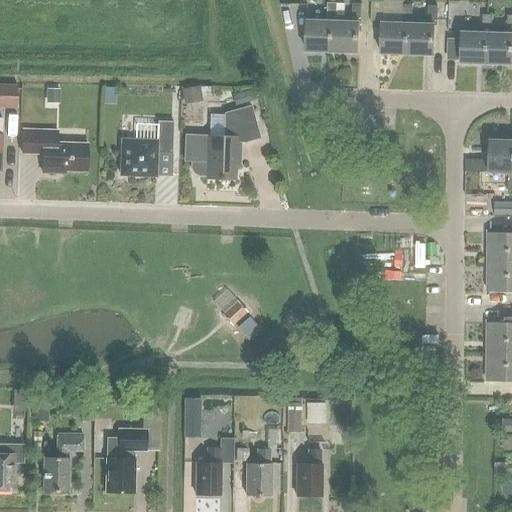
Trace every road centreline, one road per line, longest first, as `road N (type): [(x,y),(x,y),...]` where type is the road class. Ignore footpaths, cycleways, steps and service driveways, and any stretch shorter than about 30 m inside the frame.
road 1 (residential): [(453,227),(0,210)]
road 2 (residential): [(454,511),(453,227)]
road 3 (residential): [(453,100),(325,98)]
road 4 (residential): [(453,227),(453,100)]
